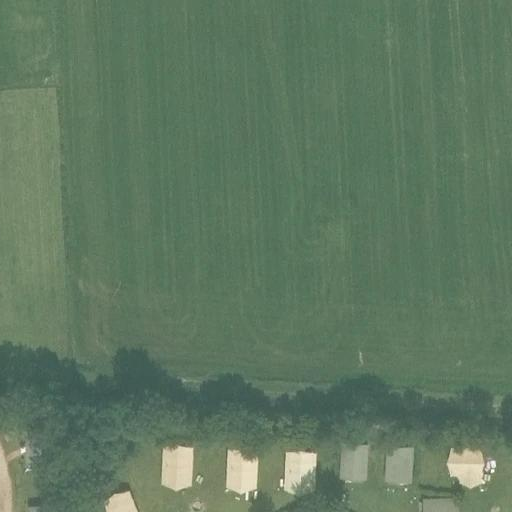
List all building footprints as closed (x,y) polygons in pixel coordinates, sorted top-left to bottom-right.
[(363,478),(363,441),(336,441),(335,477),(363,478)] [(158,484),(188,484),(188,442),(158,442),(158,484)] [(408,480),(409,443),(381,443),(381,480),(408,480)] [(222,486),(253,487),(253,445),(222,445),(222,486)] [(477,480),(477,445),(443,445),(442,480),(477,480)] [(311,448),(280,447),(280,490),(311,490),(311,448)] [(99,494),(104,511),(133,511),(126,486),(99,494)] [(416,511),(454,511),(453,495),(416,497),(416,511)]
